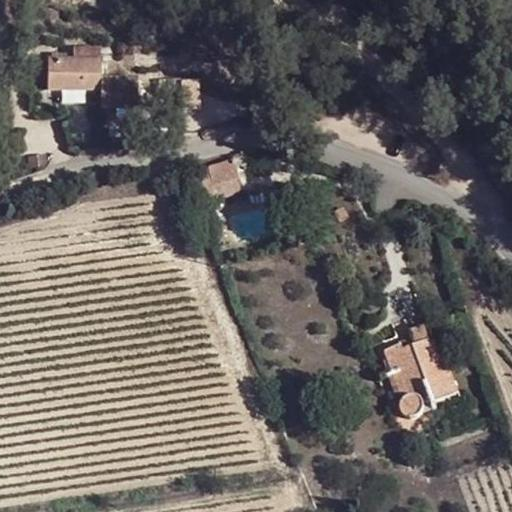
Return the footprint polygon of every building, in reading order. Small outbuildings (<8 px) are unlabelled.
[(98,57),(46,58),(47,88),(100,88),(100,104),(136,103),(135,76),(100,75),(98,57)] [(197,77),(179,79),(183,104),(200,104),(197,77)] [(216,185),(240,177),(240,175),(249,171),(245,157),(209,168),(210,170),(190,175),(194,189),(210,185),(215,183),(216,185)] [(215,202),(245,193),(240,177),(216,185),(215,183),(210,185),(215,202)] [(431,405),(460,393),(445,356),(440,358),(428,326),(409,333),(412,342),(414,347),(404,351),(402,346),(385,353),(394,376),(402,373),(411,400),(407,402),(405,404),(404,406),(404,410),(405,413),(406,415),(408,416),(411,418),(415,417),(417,416),(419,415),(421,412),(422,410),(422,407),(421,406),(419,402),(416,400),(427,396),(430,403),(431,405)] [(412,342),(402,346),(404,351),(414,347),(412,342)] [(394,376),(405,404),(407,402),(411,400),(402,373),(394,376)] [(421,406),(430,403),(427,396),(416,400),(419,402),(421,406)]
